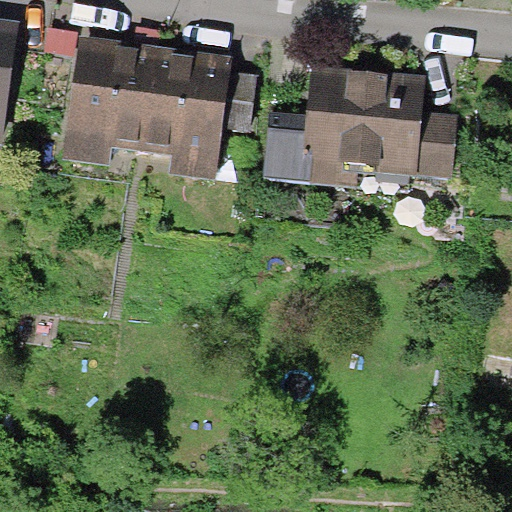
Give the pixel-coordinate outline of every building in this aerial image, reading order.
[(13,26),(0,24),(0,155),(1,156),(13,26)] [(131,156),(147,158),(161,50),(76,40),(60,170),(128,179),(131,156)] [(231,59),(161,50),(147,158),(163,160),(160,182),(214,189),(221,134),(229,74),(231,59)] [(255,77),(229,74),(221,134),(247,137),(255,77)] [(417,184),(420,119),(421,80),(308,74),(307,91),(277,89),(266,181),(302,185),(302,192),(356,194),(357,181),(417,184)] [(420,119),(417,184),(448,185),(451,121),(420,119)]
